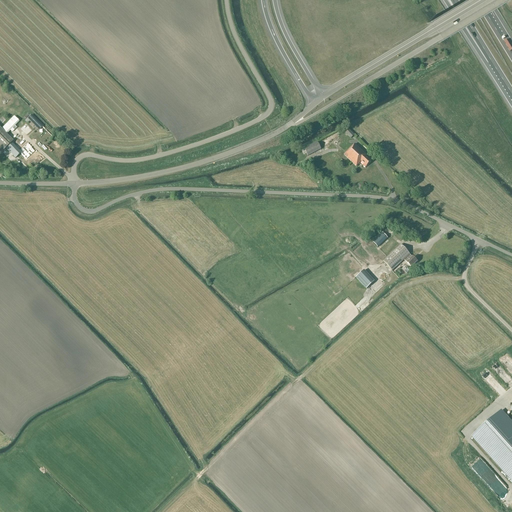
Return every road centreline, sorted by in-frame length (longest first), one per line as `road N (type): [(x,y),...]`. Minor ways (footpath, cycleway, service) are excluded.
road 1 (unclassified): [(479,240),(400,202),(370,197),(167,188),(82,211),(73,185)]
road 2 (unclassified): [(73,185),(81,157),(164,156),(266,117),(270,104),(230,32),(224,0)]
road 3 (unclassified): [(289,125),(221,157),(73,185)]
road 4 (secondary): [(322,97),(481,0)]
